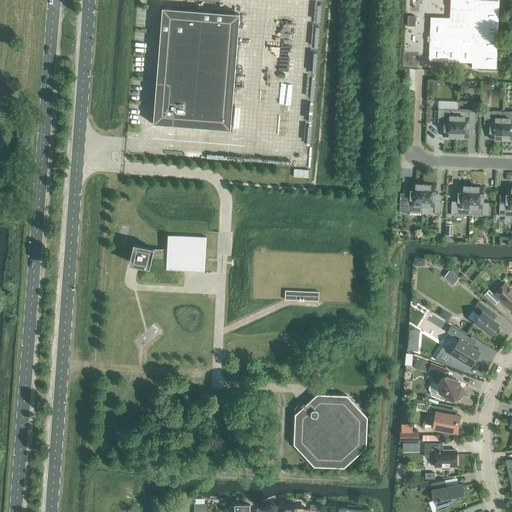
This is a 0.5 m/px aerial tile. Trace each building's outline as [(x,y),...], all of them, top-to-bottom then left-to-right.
[(471,68),(496,69),(499,0),(450,0),(449,18),(430,17),(428,61),(471,63),(471,68)] [(162,9),(153,124),(230,130),(239,15),(162,9)] [(415,16),(408,16),(407,26),(415,27),(415,16)] [(455,139),(456,139),(457,110),(438,109),(437,122),(444,122),(444,128),(443,128),(443,132),(444,132),(443,137),(449,137),(449,138),(455,138),(455,139)] [(457,110),(456,139),(456,138),(463,138),(468,138),(468,133),(469,133),(469,130),(469,129),(469,123),(475,123),(476,111),(457,110)] [(495,140),(502,140),(503,118),(490,118),(491,111),(484,111),(483,124),(490,124),(490,130),(489,130),(489,133),(490,133),(489,139),(495,139),(495,140)] [(511,118),(503,118),(502,140),(509,140),(511,139),(511,118)] [(294,169),(293,177),(308,178),(309,170),(294,169)] [(422,213),(422,206),(423,184),(423,183),(423,185),(416,185),(410,185),(410,190),(409,190),(409,193),(410,193),(410,200),(403,199),(403,212),(422,213)] [(422,206),(434,207),(434,213),(441,214),(441,201),(435,201),(435,194),(436,194),(436,191),(435,191),(435,186),(430,186),(430,185),(423,185),(423,184),(422,206)] [(451,214),(470,215),(471,186),(470,187),(464,187),(458,187),(458,192),(457,192),(457,195),(458,195),(458,202),(451,201),(451,214)] [(471,186),(470,215),(489,216),(489,203),(483,203),(483,197),(484,197),(484,194),(483,194),(483,188),(478,188),(478,187),(471,187),(471,186)] [(499,216),(511,216),(511,188),(511,189),(506,189),(506,194),(505,194),(505,197),(506,198),(506,204),(499,204),(499,216)] [(167,235),(166,270),(204,272),(206,237),(167,235)] [(136,246),(133,263),(149,268),(154,250),(136,246)] [(319,292),(318,299),(335,303),(344,304),(345,304),(346,303),(347,303),(347,302),(348,302),(348,301),(348,300),(353,260),(353,259),(353,258),(353,257),(352,257),(352,256),(351,256),(350,255),(259,251),(258,251),(257,252),(256,252),(256,253),(253,295),(253,296),(254,296),(254,297),(255,297),(275,298),(285,297),(285,291),(319,292)] [(449,270),(444,277),(453,285),(459,278),(449,270)] [(511,309),(511,290),(504,283),(494,295),(488,290),(484,295),(495,306),(500,301),(511,311),(511,309)] [(318,301),(318,299),(319,292),(285,291),(285,297),(284,300),(318,301)] [(474,323),(490,335),(499,324),(487,315),(490,310),(479,301),(474,306),(477,308),(474,312),(479,316),(474,323)] [(466,344),(470,338),(456,329),(452,336),(459,340),(450,354),(471,366),(480,352),(466,344)] [(409,330),(408,350),(417,351),(419,330),(409,330)] [(416,358),(413,367),(426,372),(429,363),(416,358)] [(446,371),(447,370),(431,364),(428,371),(437,374),(434,382),(439,383),(437,388),(439,393),(445,395),(444,399),(452,402),(460,399),(464,389),(460,387),(460,386),(458,381),(446,377),(445,377),(445,375),(447,374),(446,371)] [(366,448),(367,418),(347,396),(317,395),(304,407),(295,415),(294,445),(314,466),(344,468),(366,448)] [(434,428),(455,432),(458,417),(443,414),(445,408),(432,405),(431,412),(437,413),(434,428)] [(418,431),(399,431),(399,441),(418,441),(418,431)] [(444,451),(442,451),(442,444),(425,444),(425,457),(434,457),(434,467),(442,467),(442,469),(449,469),(449,467),(456,467),(456,451),(448,451),(444,451)] [(462,484),(446,487),(445,480),(430,483),(432,490),(431,490),(433,500),(434,500),(438,510),(437,510),(437,511),(453,505),(452,504),(452,505),(451,501),(460,500),(460,499),(459,499),(459,495),(464,494),(462,484)] [(429,482),(419,484),(421,493),(431,491),(429,482)]
